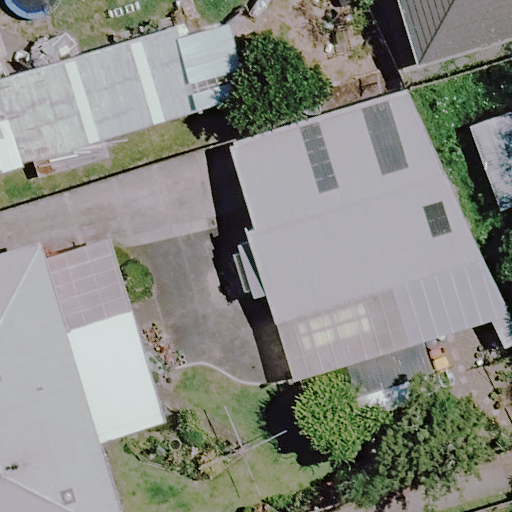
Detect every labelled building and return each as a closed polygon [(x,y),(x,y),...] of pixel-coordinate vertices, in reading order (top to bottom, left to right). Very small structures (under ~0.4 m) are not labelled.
[(511,50),(511,0),(482,0),(497,55),(511,50)] [(0,178),(196,112),(166,25),(0,80),(0,178)] [(403,85),(214,151),(241,239),(216,247),(236,314),(261,306),(284,384),(484,318),(403,85)] [(511,116),(508,106),(450,125),(483,226),(511,216),(511,116)] [(155,427),(97,238),(35,257),(29,238),(0,246),(0,511),(110,511),(90,447),(155,427)]
